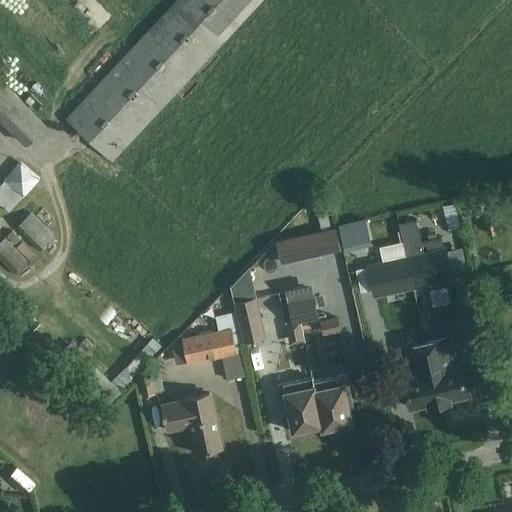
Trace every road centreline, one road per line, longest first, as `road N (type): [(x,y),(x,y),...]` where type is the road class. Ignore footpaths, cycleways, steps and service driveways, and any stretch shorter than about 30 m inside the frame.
road 1 (track): [(105,47),(57,109),(46,168),(64,223),(62,262),(45,276),(12,285),(0,280)]
road 2 (residential): [(243,511),(511,453)]
